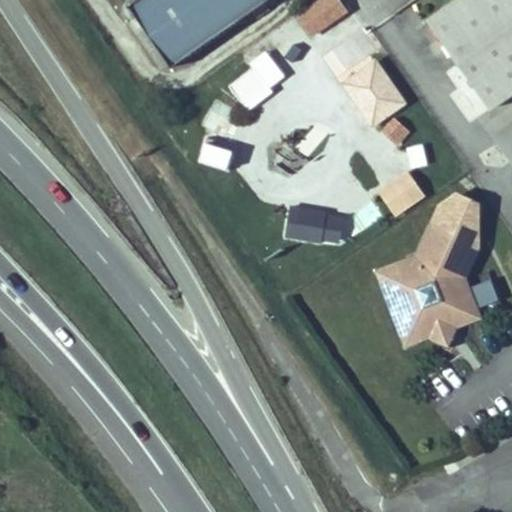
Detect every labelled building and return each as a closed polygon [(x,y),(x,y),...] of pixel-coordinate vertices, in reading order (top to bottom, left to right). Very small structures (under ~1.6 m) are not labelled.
[(173,68),(265,3),(269,0),(140,0),(130,7),(173,68)] [(309,39),(348,12),(340,0),(316,0),(293,16),(309,39)] [(511,0),(458,0),(427,22),(444,47),(488,112),(493,108),(511,95),(511,0)] [(252,63),(274,54),(268,39),(246,48),(252,63)] [(346,81),(373,121),(404,100),(377,60),(346,81)] [(253,66),(228,85),(247,110),(272,90),(253,66)] [(208,109),(199,124),(223,139),(233,124),(208,109)] [(295,141),(320,153),(329,135),(303,123),(295,141)] [(283,142),(266,157),(281,172),(297,158),(283,142)] [(408,170),(380,189),(397,214),(425,194),(408,170)] [(481,319),(467,279),(481,249),(480,203),(456,193),(439,204),(417,258),(373,270),(405,350),(430,339),(449,348),(459,327),(481,319)] [(490,279),(471,285),(477,307),(497,300),(490,279)]
